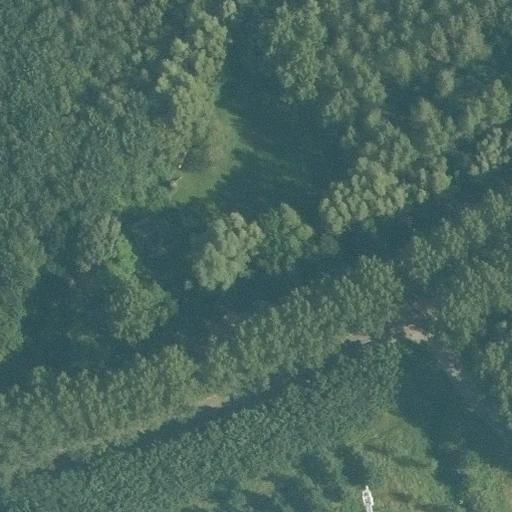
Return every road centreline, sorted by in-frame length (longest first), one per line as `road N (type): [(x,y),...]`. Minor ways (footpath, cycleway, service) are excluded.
road 1 (tertiary): [(0,477),(187,417),(430,309)]
road 2 (unclassified): [(430,309),(465,388),(511,430)]
